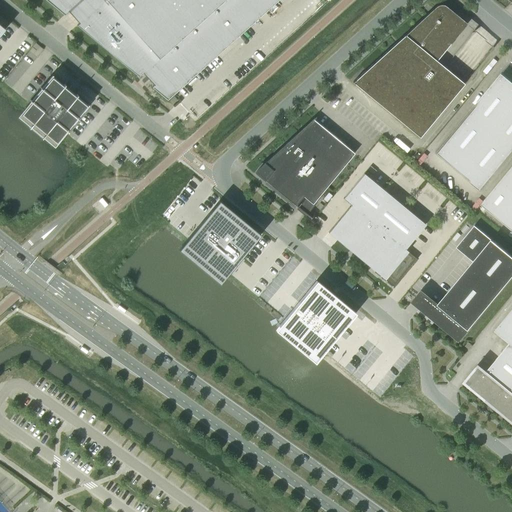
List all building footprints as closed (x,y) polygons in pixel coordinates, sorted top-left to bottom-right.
[(46,0),(64,15),(68,11),(79,23),(77,25),(138,76),(142,73),(148,79),(153,85),(151,87),(167,100),(175,93),(277,0),(46,0)] [(419,138),(464,84),(436,61),(467,24),(445,6),(444,5),(442,5),(441,5),(439,5),(438,5),(437,6),(436,7),(352,82),(419,138)] [(435,153),(480,190),(507,156),(511,150),(511,81),(501,73),(463,120),(435,153)] [(37,87),(38,88),(39,88),(29,100),(27,99),(27,100),(28,101),(22,109),(21,113),(31,122),(30,123),(30,124),(32,122),(44,132),(42,134),(43,134),(44,133),(56,142),(61,137),(66,131),(68,132),(68,131),(67,130),(76,118),(78,119),(79,119),(77,117),(87,105),(76,96),(77,95),(77,94),(75,96),(63,86),(65,84),(64,84),(63,86),(50,75),(39,88),(37,86),(37,87)] [(312,204),(354,153),(313,119),(314,119),(313,118),(287,142),(287,143),(263,164),(263,165),(256,172),(264,179),(263,179),(298,208),(298,207),(296,205),(303,196),(312,204)] [(511,166),(481,204),(511,229),(511,166)] [(351,205),(329,231),(350,249),(350,250),(350,251),(351,252),(352,253),(353,253),(354,252),(356,254),(355,255),(393,287),(417,259),(405,249),(425,224),(363,173),(343,198),(351,205)] [(189,250),(232,281),(266,237),(224,204),(189,250)] [(419,308),(459,341),(469,329),(511,276),(511,255),(475,225),(456,247),(473,261),(438,303),(429,296),(419,308)] [(316,281),(275,330),(293,345),(334,296),(316,281)] [(334,296),(293,345),(314,363),(355,313),(334,296)] [(465,382),(488,400),(489,399),(498,407),(497,408),(511,420),(511,308),(495,330),(510,342),(486,371),(479,365),(465,382)]
